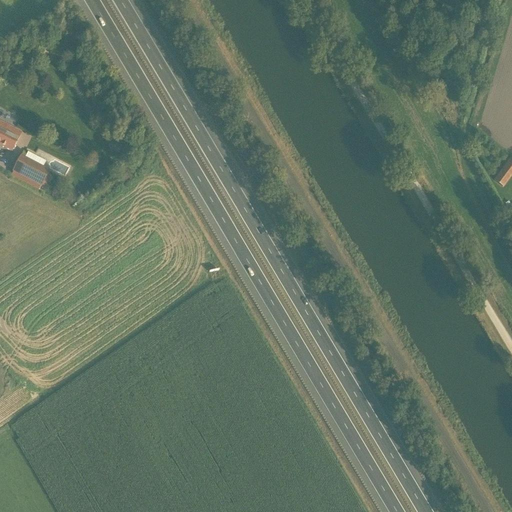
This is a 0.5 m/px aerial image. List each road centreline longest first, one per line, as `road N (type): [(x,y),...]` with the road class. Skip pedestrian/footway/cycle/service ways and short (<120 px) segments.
road 1 (unclassified): [(493,511),(187,0)]
road 2 (motorway): [(93,0),(398,511)]
road 3 (motorway): [(427,511),(122,0)]
road 4 (track): [(304,0),(511,347)]
